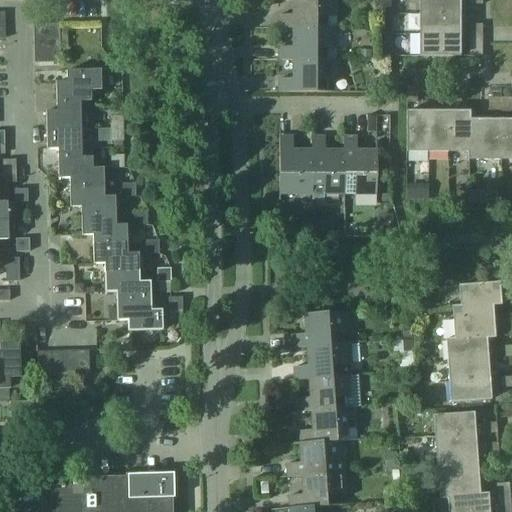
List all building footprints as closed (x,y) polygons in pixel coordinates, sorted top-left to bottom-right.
[(295,30),(328,29),(328,18),(337,18),(337,0),(294,0),(294,17),(279,17),(279,30),(294,30),(295,30)] [(461,16),(460,0),(419,0),(420,16),(461,16)] [(420,16),(420,36),(461,36),(461,16),(420,16)] [(59,38),(59,25),(33,26),(34,38),(59,38)] [(470,36),(482,36),(483,25),(470,25),(470,36)] [(279,63),(294,63),(295,62),(328,61),(328,51),(337,51),(337,29),(328,29),(295,30),(294,30),(294,49),(279,49),(279,63)] [(461,57),(461,36),(420,36),(420,57),(461,57)] [(34,38),(34,51),(60,50),(59,38),(34,38)] [(470,57),(483,57),(483,46),(470,46),(470,57)] [(34,51),(35,64),(60,63),(60,50),(34,51)] [(279,94),(328,94),(328,83),(337,83),(337,61),(328,61),(295,62),(294,63),(294,82),(279,82),(279,94)] [(80,102),(80,103),(91,102),(90,92),(101,91),(101,71),(66,72),(67,83),(56,83),(57,102),(80,102)] [(407,90),(407,103),(417,103),(417,90),(407,90)] [(450,90),(438,90),(438,103),(450,103),(450,90)] [(450,90),(450,103),(461,103),(461,90),(450,90)] [(500,98),(489,98),(488,111),(500,111),(500,98)] [(500,98),(500,111),(511,111),(511,98),(500,98)] [(47,131),(81,130),(80,103),(80,102),(57,102),(57,112),(46,112),(47,131)] [(407,153),(429,153),(429,112),(407,112),(407,153)] [(449,112),(429,112),(429,153),(449,153),(449,112)] [(449,153),(468,153),(469,153),(469,139),(482,140),(481,120),(470,120),(470,112),(449,112),(449,153)] [(376,134),(377,116),(367,116),(367,134),(376,134)] [(124,129),(123,117),(110,117),(110,130),(124,129)] [(503,161),(503,120),(481,120),(482,140),(469,139),(469,153),(468,153),(468,161),(503,161)] [(511,120),(503,120),(503,161),(511,161),(511,120)] [(124,142),(124,129),(110,130),(111,143),(124,142)] [(81,130),(47,131),(47,150),(58,150),(58,160),(82,160),(82,159),(81,130)] [(313,197),(313,187),(312,186),(312,154),(312,152),(293,152),(293,138),(280,138),(280,186),(292,186),(292,197),(313,197)] [(345,197),(345,187),(345,186),(344,153),(325,153),(325,138),(312,138),(312,152),(312,154),(312,186),(313,187),(324,187),(324,196),(345,197)] [(344,138),(344,153),(345,186),(345,187),(356,187),(356,196),(377,196),(377,152),(357,152),(357,138),(344,138)] [(124,169),(124,156),(111,156),(111,169),(124,169)] [(82,160),(58,160),(59,180),(70,179),(70,189),(104,188),(104,169),(93,169),(92,158),(82,159),(82,160)] [(16,162),(6,162),(3,162),(3,175),(17,175),(16,162)] [(136,197),(135,184),(122,185),(123,198),(136,197)] [(419,201),(427,201),(427,186),(419,186),(419,201)] [(104,188),(70,189),(70,208),(81,208),(81,218),(116,217),(115,198),(104,198),(104,188)] [(28,191),(17,191),(15,191),(15,204),(28,204),(28,191)] [(147,226),(147,213),(134,213),(134,226),(147,226)] [(116,217),(81,218),(82,237),(93,236),(93,246),(127,245),(127,226),(116,226),(116,217)] [(0,242),(8,242),(8,223),(0,223),(0,242)] [(328,236),(343,236),(344,224),(328,224),(328,236)] [(17,254),(19,254),(30,254),(30,241),(16,241),(17,254)] [(159,254),(159,241),(146,242),(146,255),(159,254)] [(127,245),(93,246),(94,265),(104,265),(105,274),(139,273),(139,254),(128,255),(127,245)] [(511,268),(511,253),(499,255),(500,269),(511,268)] [(19,259),(0,259),(0,270),(6,271),(6,283),(19,283),(19,271),(19,259)] [(171,283),(170,270),(157,270),(158,283),(171,283)] [(139,273),(105,274),(105,293),(116,293),(116,303),(151,302),(150,283),(139,283),(139,273)] [(459,286),(460,307),(472,306),(473,319),(494,317),(493,307),(501,306),(500,283),(459,286)] [(169,299),(169,312),(169,321),(182,320),(182,298),(169,299)] [(151,302),(116,303),(117,322),(128,322),(128,332),(162,331),(162,311),(151,312),(151,302)] [(495,339),(494,317),(473,319),(472,306),(460,307),(452,307),(454,340),(487,338),(487,340),(495,339)] [(340,346),(340,345),(340,334),(349,334),(348,313),(304,316),(306,336),(292,337),(293,350),(307,349),(307,348),(340,346)] [(488,358),(487,340),(487,338),(454,340),(446,340),(447,361),(488,358)] [(0,389),(10,390),(10,379),(21,379),(19,344),(0,344),(0,389)] [(343,378),(343,377),(342,366),(351,366),(350,344),(340,345),(340,346),(307,348),(307,349),(308,368),(294,369),(295,382),(309,381),(309,380),(343,378)] [(77,377),(88,377),(89,377),(89,351),(76,352),(77,377)] [(38,353),(38,378),(51,378),(50,352),(38,353)] [(50,352),(51,378),(64,378),(63,352),(50,352)] [(63,352),(64,378),(77,377),(76,352),(63,352)] [(489,379),(488,358),(447,361),(449,382),(489,379)] [(345,410),(345,409),(344,399),(354,398),(352,376),(343,377),(343,378),(309,380),(309,381),(310,400),(296,401),(297,414),(311,413),(312,412),(345,410)] [(511,387),(511,377),(501,378),(501,389),(511,387)] [(54,379),(54,389),(70,389),(70,378),(54,379)] [(491,400),(489,379),(449,382),(450,403),(491,400)] [(343,442),(343,443),(348,443),(347,430),(356,430),(354,408),(345,409),(345,410),(312,412),(311,413),(313,432),(298,433),(299,445),(343,442)] [(433,417),(435,438),(475,435),(474,414),(433,417)] [(484,435),(497,434),(497,423),(484,424),(484,435)] [(477,456),(475,435),(435,438),(436,459),(477,456)] [(301,477),(337,474),(336,464),(345,463),(343,443),(343,442),(299,445),(301,465),(286,466),(287,479),(301,478),(301,477)] [(485,445),(486,455),(499,454),(498,444),(485,445)] [(384,452),(386,469),(398,468),(397,451),(384,452)] [(499,454),(486,455),(487,465),(500,464),(499,454)] [(478,477),(477,456),(436,459),(437,480),(478,477)] [(333,507),(334,508),(339,508),(338,496),(347,495),(346,474),(337,474),(301,477),(301,478),(303,497),(289,498),(290,510),(333,507)] [(41,511),(172,511),(172,499),(171,476),(40,480),(41,511)] [(480,495),(478,477),(437,480),(439,500),(447,500),(447,499),(480,496),(480,495)] [(496,485),(497,495),(510,494),(509,484),(496,485)] [(447,499),(447,500),(448,511),(489,511),(488,494),(480,495),(480,496),(447,499)] [(511,504),(510,494),(497,495),(498,505),(511,504)]
